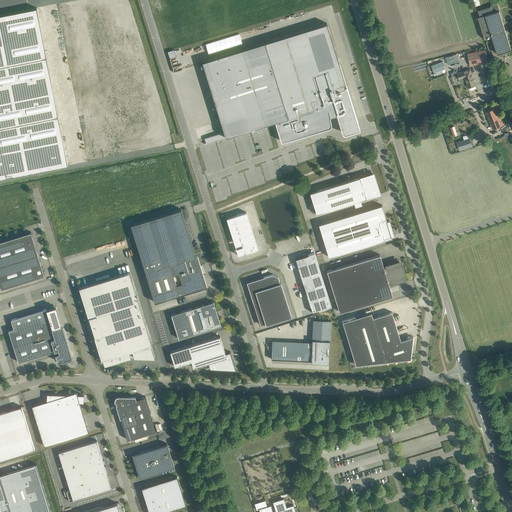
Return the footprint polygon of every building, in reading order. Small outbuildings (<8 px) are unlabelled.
[(478,17),(484,34),(485,39),(492,36),(498,53),(497,53),(498,54),(502,52),(503,55),(508,53),(507,51),(511,49),(497,4),(478,10),(480,16),(478,17)] [(0,178),(68,165),(44,46),(42,35),(37,8),(0,14),(0,178)] [(342,36),(346,35),(340,12),(335,13),(337,21),(340,20),(341,23),(339,23),(341,29),(342,36)] [(203,61),(202,61),(214,100),(224,132),(204,138),(206,143),(204,143),(247,130),(275,121),(276,126),(277,125),(282,141),(284,141),(325,128),(326,128),(326,127),(327,127),(328,126),(328,125),(329,125),(329,124),(329,123),(329,122),(329,121),(328,117),(330,116),(337,114),(342,131),(342,132),(343,132),(343,133),(344,133),(345,133),(359,128),(347,87),(347,86),(346,86),(344,87),(343,84),(346,83),(327,23),(326,23),(326,24),(224,55),(220,56),(203,62),(203,61)] [(170,58),(176,56),(174,49),(168,51),(170,58)] [(470,65),(482,63),(487,62),(486,61),(488,60),(486,50),(484,50),(480,51),(471,52),(468,53),(469,58),(470,65)] [(456,54),(446,57),(448,64),(459,61),(456,54)] [(443,61),(431,66),(434,73),(445,69),(443,61)] [(460,82),(466,80),(465,77),(472,74),(470,69),(457,74),(460,82)] [(465,77),(466,80),(469,88),(476,85),(472,74),(465,77)] [(365,115),(370,113),(359,75),(353,76),(358,93),(353,95),(354,99),(360,98),(365,115)] [(504,98),(500,86),(496,87),(497,90),(499,97),(500,100),(501,103),(507,102),(506,98),(504,98)] [(493,128),(504,124),(501,115),(498,116),(495,108),(486,112),(493,128)] [(471,147),(469,139),(457,143),(459,151),(471,147)] [(366,198),(375,195),(381,194),(374,172),(359,177),(316,191),(316,190),(310,192),(311,198),(312,198),(316,213),(366,198)] [(379,205),(319,224),(329,257),(385,239),(385,238),(394,235),(393,235),(389,220),(386,221),(382,206),(382,205),(379,205)] [(155,302),(185,292),(190,291),(189,289),(204,284),(199,266),(181,209),(131,224),(155,302)] [(246,212),(226,218),(234,243),(241,241),(245,253),(258,249),(246,212)] [(31,232),(0,241),(0,286),(1,289),(44,275),(31,232)] [(314,252),(295,258),(312,312),(331,306),(314,252)] [(327,271),(333,291),(339,312),(392,295),(388,283),(389,282),(390,284),(391,284),(391,283),(395,281),(396,282),(396,283),(400,281),(399,280),(405,278),(400,262),(394,263),(394,262),(390,263),(390,265),(385,266),(385,265),(384,265),(385,267),(384,267),(380,254),(327,271)] [(79,287),(94,337),(101,360),(102,360),(102,359),(103,359),(105,365),(131,356),(130,356),(134,355),(134,357),(155,357),(150,344),(151,344),(152,344),(130,271),(79,287)] [(291,316),(281,282),(280,283),(278,277),(272,274),(263,277),(265,282),(254,285),(255,290),(250,292),(253,302),(260,322),(264,323),(265,323),(265,324),(291,316)] [(214,303),(213,301),(211,302),(204,305),(204,304),(196,307),(192,308),(180,312),(188,336),(211,328),(219,326),(221,325),(220,324),(220,322),(220,321),(219,322),(218,320),(219,318),(218,319),(217,316),(218,315),(217,315),(216,312),(215,308),(214,307),(216,307),(215,306),(214,307),(214,303)] [(14,329),(8,330),(18,362),(55,351),(55,353),(59,352),(54,354),(55,358),(56,358),(57,361),(62,360),(64,359),(65,360),(71,358),(71,357),(72,357),(62,325),(61,325),(55,306),(46,308),(11,319),(14,329)] [(371,313),(342,322),(356,365),(410,358),(413,337),(401,340),(392,312),(373,317),(371,313)] [(271,352),(271,358),(311,360),(311,363),(329,363),(331,320),(313,319),(312,342),(272,340),(272,346),(271,352)] [(234,365),(230,351),(225,353),(220,336),(170,351),(175,366),(191,361),(193,367),(208,362),(210,368),(231,368),(234,365)] [(32,405),(44,445),(89,432),(80,402),(84,402),(84,395),(53,394),(53,401),(47,401),(32,405)] [(135,396),(119,396),(118,396),(117,397),(116,397),(115,398),(115,399),(115,400),(115,401),(115,402),(116,402),(117,404),(116,404),(120,418),(121,418),(127,439),(156,431),(145,396),(136,399),(135,396)] [(0,459),(35,449),(21,406),(0,412),(0,459)] [(427,418),(390,428),(392,434),(392,430),(399,431),(400,428),(401,433),(402,429),(405,430),(413,428),(414,425),(420,423),(420,420),(425,421),(425,424),(426,419),(429,420),(433,419),(427,418),(425,418),(427,418)] [(58,452),(70,490),(66,491),(69,501),(111,488),(97,440),(58,452)] [(174,467),(167,443),(134,453),(138,465),(136,465),(139,477),(174,467)] [(51,511),(36,464),(0,474),(0,508),(1,511),(51,511)] [(177,476),(144,486),(145,487),(152,511),(161,511),(186,504),(177,476)] [(295,511),(293,505),(286,507),(283,498),(273,501),(276,511),(275,511),(272,511),(270,505),(267,506),(265,500),(254,503),(256,510),(259,509),(259,511),(295,511)] [(119,511),(117,503),(86,511),(119,511)]
